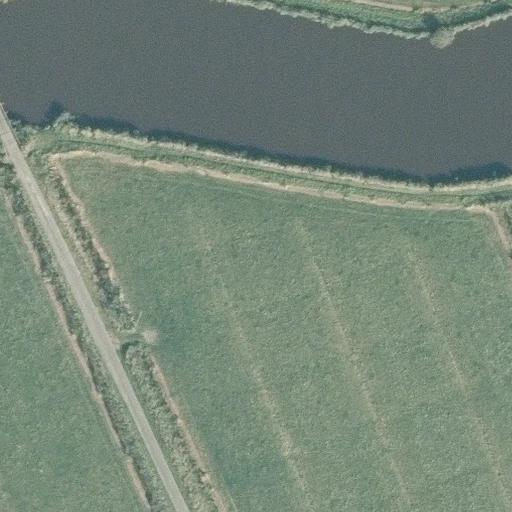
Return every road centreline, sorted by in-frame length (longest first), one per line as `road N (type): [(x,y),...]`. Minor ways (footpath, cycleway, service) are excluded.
road 1 (track): [(511,196),(432,206),(193,174),(93,147),(0,159)]
road 2 (unclassified): [(0,125),(186,511)]
